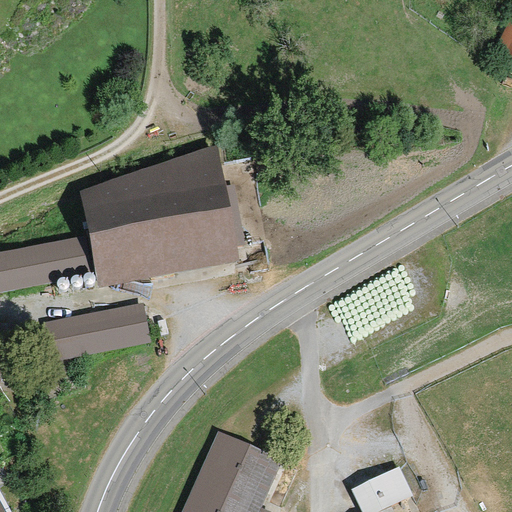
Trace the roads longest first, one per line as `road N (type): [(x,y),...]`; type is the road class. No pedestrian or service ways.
road 1 (tertiary): [(98,511),(135,435),(221,344),(511,168)]
road 2 (track): [(0,199),(131,134),(156,85),(160,0)]
road 3 (track): [(511,342),(317,432)]
